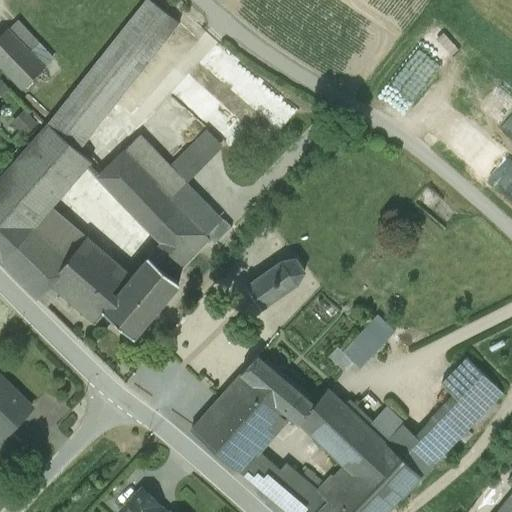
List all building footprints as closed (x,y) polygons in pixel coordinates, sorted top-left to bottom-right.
[(150,0),(145,0),(48,123),(53,128),(79,150),(179,23),(150,0)] [(46,66),(8,28),(1,35),(0,35),(0,65),(23,89),(46,66)] [(27,108),(14,120),(25,132),(38,120),(27,108)] [(48,123),(0,178),(0,188),(53,128),(48,123)] [(53,128),(0,188),(0,260),(50,206),(51,207),(92,161),(79,150),(53,128)] [(207,131),(170,166),(185,182),(222,147),(207,131)] [(170,166),(141,135),(125,150),(196,225),(203,231),(206,235),(207,235),(222,220),(185,182),(170,166)] [(196,225),(125,150),(98,176),(161,242),(149,256),(165,269),(203,231),(196,225)] [(51,207),(50,206),(0,260),(1,262),(12,272),(12,273),(14,276),(15,275),(37,298),(50,283),(86,237),(51,207)] [(222,220),(207,235),(210,238),(215,243),(232,227),(224,218),(222,220)] [(203,231),(165,269),(172,276),(210,238),(206,235),(203,231)] [(128,272),(86,237),(50,283),(59,291),(96,322),(105,311),(118,295),(113,290),(128,272)] [(118,295),(105,311),(135,336),(181,283),(165,269),(149,256),(118,295)] [(282,261),(246,286),(253,296),(262,310),(299,285),(304,272),(296,260),(282,261)] [(50,283),(37,298),(46,307),(59,291),(50,283)] [(379,316),(344,354),(360,369),(395,331),(379,316)] [(314,407),(256,356),(241,374),(288,415),(299,424),(314,407)] [(467,358),(442,384),(455,397),(477,419),(503,393),(467,358)] [(288,415),(241,374),(192,430),(239,471),(256,452),(288,415)] [(31,409),(0,378),(0,435),(2,437),(3,438),(10,430),(31,409)] [(314,407),(299,424),(304,428),(310,434),(340,399),(335,395),(329,390),(314,407)] [(455,397),(416,437),(403,425),(386,443),(422,476),(477,419),(455,397)] [(346,465),(334,477),(332,476),(318,490),(327,498),(314,511),(386,511),(422,476),(386,443),(369,426),(352,411),(340,399),(310,434),(346,465)] [(378,416),(361,401),(352,411),(369,426),(378,416)] [(403,425),(386,408),(378,416),(369,426),(386,443),(403,425)] [(10,430),(3,438),(2,437),(0,438),(0,465),(22,443),(10,430)] [(256,452),(239,471),(253,483),(267,467),(278,476),(281,473),(256,452)] [(318,490),(288,464),(281,473),(278,476),(267,467),(253,483),(286,511),(314,511),(327,498),(318,490)] [(511,511),(511,474),(508,479),(511,482),(511,492),(496,511),(511,511)] [(143,490),(121,511),(150,511),(157,506),(158,504),(143,490)]
